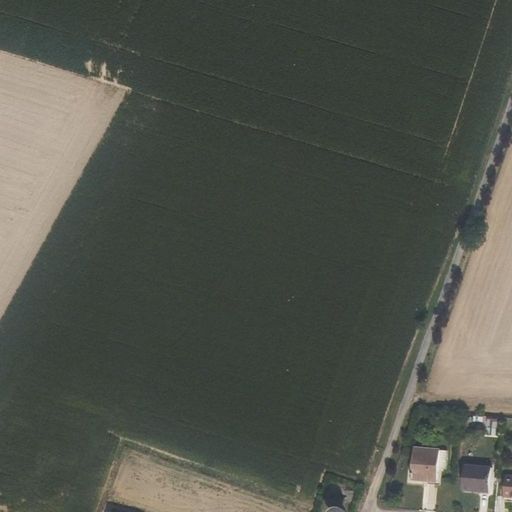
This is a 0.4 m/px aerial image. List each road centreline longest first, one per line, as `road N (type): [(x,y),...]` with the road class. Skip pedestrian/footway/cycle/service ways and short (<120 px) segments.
road 1 (unclassified): [(412,392),(511,124)]
road 2 (residential): [(371,511),(412,392)]
